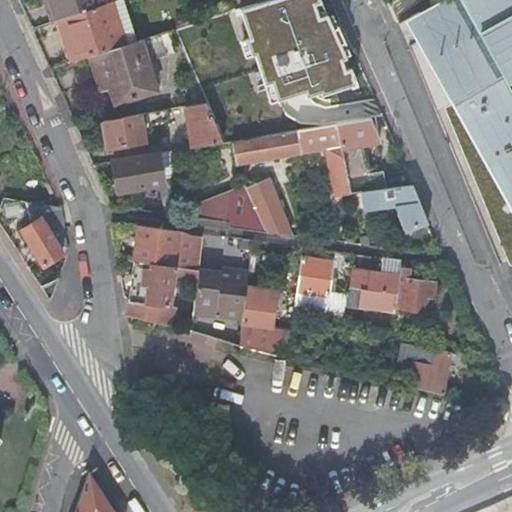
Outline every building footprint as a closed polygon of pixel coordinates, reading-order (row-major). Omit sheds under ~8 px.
[(101,4),(100,0),(47,0),(55,21),(58,20),(101,4)] [(134,41),(120,0),(114,0),(109,2),(101,4),(58,20),(65,39),(71,61),(89,55),(134,41)] [(511,0),(462,0),(469,14),(468,14),(467,12),(438,28),(448,46),(473,92),(454,103),(511,205),(511,94),(504,80),(506,79),(507,80),(511,76),(511,0)] [(320,54),(322,53),(323,52),(324,52),(326,50),(326,49),(327,48),(327,46),(327,45),(328,43),(327,42),(327,40),(326,38),(325,37),(324,35),(322,34),(320,33),(319,32),(317,32),(316,32),(314,32),(312,32),(307,17),(302,1),(235,24),(242,47),(252,44),(262,72),(320,54)] [(157,91),(141,39),(134,41),(89,55),(96,74),(100,89),(109,87),(115,104),(157,91)] [(216,143),(224,142),(206,102),(185,106),(191,147),(216,143)] [(170,119),(168,109),(104,120),(106,134),(108,148),(145,142),(142,123),(170,119)] [(378,141),(374,117),(336,123),(347,176),(346,177),(346,179),(349,193),(350,192),(361,191),(384,188),(382,171),(366,173),(361,143),(369,142),(378,141)] [(347,176),(336,123),(297,130),(301,153),(329,148),(335,172),(340,171),(341,180),(346,179),(346,177),(347,176)] [(297,130),(228,141),(230,152),(232,164),(301,153),(297,130)] [(162,183),(157,153),(113,160),(115,175),(118,190),(135,187),(162,183)] [(228,226),(290,235),(266,178),(245,187),(226,211),(226,215),(228,226)] [(166,213),(170,182),(162,183),(135,187),(139,209),(166,213)] [(428,223),(412,184),(384,188),(361,191),(364,210),(395,205),(405,232),(417,227),(428,223)] [(59,212),(28,207),(33,223),(19,233),(30,249),(41,266),(65,252),(59,212)] [(135,242),(132,262),(198,272),(198,268),(202,238),(203,235),(202,235),(202,238),(186,236),(186,235),(179,232),(137,226),(135,242)] [(251,250),(252,241),(244,240),(242,249),(251,250)] [(332,263),(301,258),(296,292),(296,293),(327,296),(332,263)] [(400,268),(401,261),(382,259),(380,274),(399,276),(400,268)] [(126,315),(190,331),(193,311),(198,272),(132,262),(129,285),(125,315),(126,315)] [(193,311),(242,318),(246,288),(248,272),(218,268),(218,271),(198,268),(198,272),(193,311)] [(399,276),(395,309),(423,313),(426,298),(433,299),(435,283),(408,279),(409,269),(400,268),(399,276)] [(380,274),(351,270),(347,299),(346,306),(394,312),(395,309),(399,276),(380,274)] [(242,318),(238,344),(287,356),(290,336),(268,333),(269,328),(271,328),(276,292),(246,288),(242,318)] [(327,296),(296,293),(294,307),(325,311),(327,296)] [(347,299),(327,296),(325,311),(325,315),(344,319),(346,306),(347,299)] [(411,363),(407,386),(442,395),(446,376),(447,369),(450,354),(434,351),(431,366),(411,363)] [(456,355),(450,354),(447,369),(452,370),(456,355)] [(74,511),(113,511),(96,484),(87,472),(74,511)]
